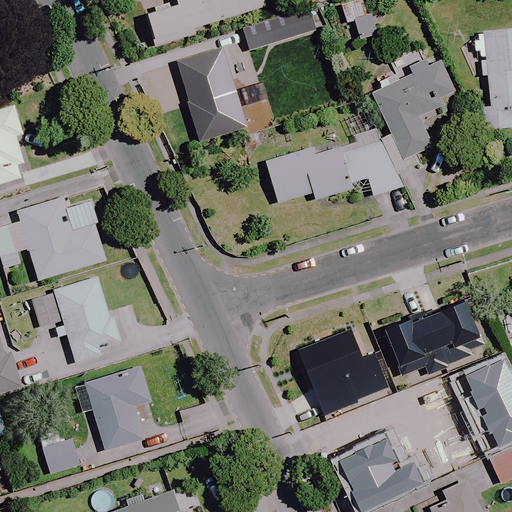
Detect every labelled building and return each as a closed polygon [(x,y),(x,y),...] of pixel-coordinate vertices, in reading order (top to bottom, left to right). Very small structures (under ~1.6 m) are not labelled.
[(173,0),(175,4),(168,6),(168,3),(151,8),(152,11),(144,13),(152,40),(268,6),(265,0),(173,0)] [(377,34),(366,0),(358,0),(338,6),(344,24),(351,22),(357,40),(377,34)] [(511,28),(481,32),(484,60),(478,61),(480,77),(484,76),(490,131),(511,128),(511,115),(511,110),(511,28)] [(242,129),(220,50),(174,62),(196,141),(242,129)] [(404,69),(407,77),(388,86),(385,78),(366,87),(388,135),(378,140),(395,177),(423,165),(418,155),(432,149),(419,121),(442,111),(437,101),(453,94),(438,61),(425,67),(422,61),(404,69)] [(20,135),(12,107),(0,110),(0,184),(19,179),(15,164),(21,163),(13,137),(20,135)] [(378,140),(373,129),(350,136),(352,143),(316,153),(314,148),(261,164),(265,175),(274,205),(310,194),(312,200),(351,189),(349,184),(365,179),(371,198),(400,188),(395,177),(378,140)] [(75,244),(61,198),(18,211),(21,221),(0,227),(0,264),(2,269),(18,264),(15,253),(26,249),(36,281),(74,269),(67,246),(75,244)] [(107,317),(95,277),(51,291),(61,326),(52,329),(55,338),(64,335),(73,364),(101,356),(99,349),(119,343),(111,316),(107,317)] [(0,396),(26,390),(18,360),(0,365),(0,396)] [(479,361),(426,382),(419,385),(428,407),(442,401),(445,410),(471,399),(468,392),(489,383),(479,361)] [(148,401),(138,366),(72,386),(80,415),(91,412),(102,451),(141,440),(131,406),(148,401)] [(419,419),(411,401),(352,428),(362,451),(356,453),(377,499),(441,470),(431,448),(411,457),(398,429),(419,419)] [(507,438),(498,422),(484,429),(492,445),(507,438)] [(57,441),(54,431),(36,436),(47,474),(78,466),(70,437),(57,441)] [(511,478),(511,449),(510,446),(485,458),(498,485),(511,478)] [(476,511),(463,481),(423,499),(429,511),(476,511)] [(176,511),(169,492),(113,511),(176,511)]
